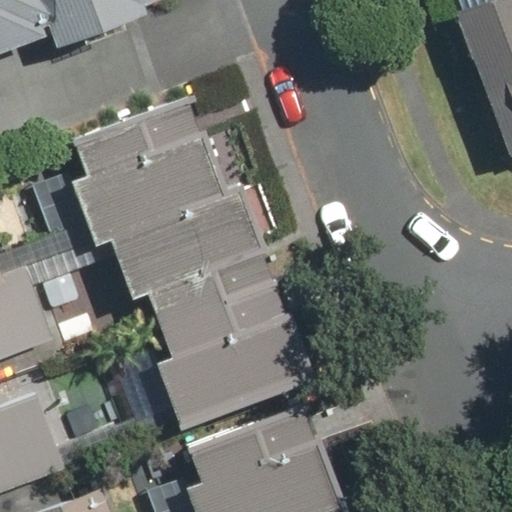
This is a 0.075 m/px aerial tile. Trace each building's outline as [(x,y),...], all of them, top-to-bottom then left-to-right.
[(0,0),(0,57),(67,32),(73,47),(157,15),(151,0),(0,0)] [(511,0),(505,0),(481,8),(511,98),(511,0)] [(109,242),(121,237),(146,293),(158,288),(184,347),(161,358),(197,440),(351,372),(225,87),(85,132),(101,169),(81,178),(109,242)] [(0,216),(0,362),(66,341),(40,260),(16,268),(0,216)] [(0,492),(76,469),(51,385),(0,400),(0,492)] [(214,473),(192,483),(204,511),(380,511),(345,430),(332,435),(317,400),(203,449),(214,473)] [(128,511),(119,481),(32,508),(33,511),(128,511)]
